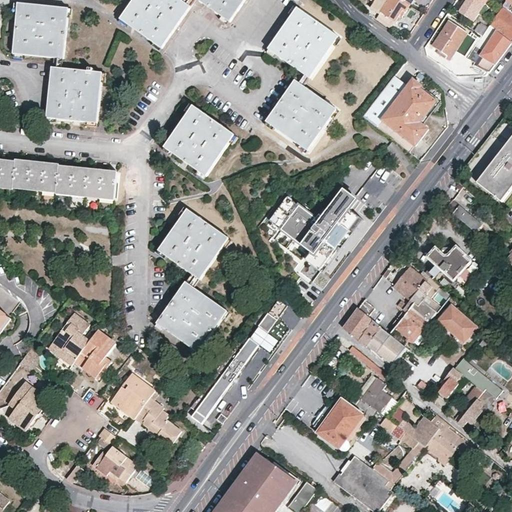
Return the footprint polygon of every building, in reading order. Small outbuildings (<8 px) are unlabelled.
[(181,0),(135,0),(122,20),(163,48),(191,7),(195,0),(198,0),(230,22),(245,0),(185,0),(184,2),(181,0)] [(402,17),(410,5),(402,0),(387,0),(388,0),(387,0),(377,0),(372,8),(381,14),(382,12),(395,21),(400,15),(402,17)] [(486,3),(481,0),(464,0),(462,4),(465,6),(460,12),(474,21),(486,3)] [(511,3),(508,0),(506,0),(503,4),(511,11),(511,3)] [(70,9),(20,4),(14,54),(55,58),(54,67),(53,67),(48,118),(98,123),(103,73),(94,72),(94,69),(90,69),(89,72),(63,68),(64,58),(70,9)] [(511,11),(503,4),(499,11),(490,26),(511,42),(511,41),(511,11)] [(298,8),(269,50),(302,73),(296,81),(267,121),(308,150),(336,110),(304,87),(310,77),(311,78),(339,37),(298,8)] [(450,21),(434,46),(441,50),(439,53),(451,61),(451,60),(450,59),(468,33),(450,21)] [(480,24),(476,30),(483,35),(487,29),(480,24)] [(504,52),(511,42),(490,26),(487,29),(483,35),(478,43),(486,48),(482,54),(495,64),(504,52)] [(408,86),(394,75),(363,116),(376,127),(382,120),(408,86)] [(414,79),(408,86),(382,120),(415,146),(416,146),(430,129),(422,123),(439,101),(422,88),(424,86),(414,79)] [(194,106),(166,147),(206,175),(235,135),(194,106)] [(382,120),(376,127),(409,153),(415,146),(382,120)] [(511,193),(511,139),(478,183),(504,203),(511,193)] [(0,189),(13,190),(13,189),(115,200),(118,172),(61,165),(16,160),(16,161),(0,159),(0,189)] [(289,196),(271,220),(273,222),(280,227),(313,252),(308,260),(321,271),(362,218),(352,210),(359,200),(355,196),(346,189),(345,190),(340,197),(329,211),(324,217),(321,221),(309,211),(302,206),(289,196)] [(484,226),(466,210),(454,200),(448,208),(452,211),(460,219),(477,234),(484,226)] [(188,210),(160,251),(193,274),(186,283),(158,323),(199,352),(227,312),(194,288),(200,279),(201,280),(229,238),(188,210)] [(362,218),(321,271),(324,273),(353,236),(365,220),(362,218)] [(280,227),(273,222),(271,225),(278,230),(280,227)] [(467,256),(458,248),(456,250),(452,256),(447,256),(444,254),(438,249),(431,258),(440,266),(446,271),(458,280),(461,276),(466,281),(474,272),(468,267),(473,262),(466,256),(467,256)] [(454,248),(448,248),(444,254),(447,256),(452,256),(456,250),(454,248)] [(423,253),(418,258),(426,267),(432,261),(423,253)] [(446,271),(440,266),(434,273),(440,278),(446,271)] [(420,275),(411,268),(396,287),(412,300),(427,281),(420,275)] [(423,271),(420,275),(427,281),(412,300),(416,303),(419,298),(434,309),(438,312),(442,307),(431,298),(441,286),(423,271)] [(416,303),(412,308),(427,319),(434,309),(419,298),(416,303)] [(279,320),(260,345),(266,350),(272,354),(291,329),(285,323),(281,317),(289,306),(280,299),(269,314),(279,320)] [(365,300),(359,309),(369,316),(375,308),(365,300)] [(416,303),(412,300),(408,305),(402,301),(399,306),(404,310),(393,325),(397,328),(412,308),(416,303)] [(0,333),(14,315),(0,304),(0,333)] [(480,327),(453,304),(439,321),(465,344),(470,339),(480,327)] [(414,342),(415,343),(431,322),(427,319),(412,308),(397,328),(396,329),(402,333),(400,335),(410,342),(414,342)] [(393,366),(408,347),(369,316),(359,309),(352,319),(344,330),(393,366)] [(65,357),(74,364),(77,360),(92,339),(83,332),(89,324),(91,321),(77,311),(70,320),(73,323),(68,330),(65,328),(56,341),(67,349),(68,347),(71,349),(65,357)] [(197,411),(207,418),(243,368),(260,345),(279,320),(269,314),(247,344),(241,339),(233,349),(195,401),(201,405),(197,411)] [(73,323),(70,320),(65,328),(68,330),(73,323)] [(99,331),(89,324),(83,332),(92,339),(99,331)] [(489,328),(486,325),(480,332),(484,335),(489,328)] [(118,344),(99,330),(92,339),(77,360),(87,367),(89,363),(102,373),(112,359),(108,356),(118,344)] [(52,347),(65,357),(71,349),(68,347),(67,349),(56,341),(52,347)] [(24,362),(35,371),(41,363),(42,358),(42,353),(40,348),(39,346),(37,345),(24,362)] [(388,375),(352,345),(349,350),(385,379),(388,375)] [(89,363),(87,367),(102,378),(114,361),(112,359),(102,373),(89,363)] [(472,373),(474,371),(464,363),(462,365),(472,373)] [(475,405),(459,424),(464,428),(469,422),(479,432),(490,418),(487,416),(492,410),(492,409),(492,408),(492,407),(492,406),(491,406),(501,393),(490,383),(487,385),(479,378),(480,376),(474,371),(472,373),(462,365),(457,371),(463,376),(477,387),(484,393),(475,405)] [(455,369),(450,376),(453,378),(441,392),(448,398),(460,384),(458,382),(463,376),(457,371),(455,369)] [(153,396),(159,389),(135,372),(114,400),(121,405),(124,402),(140,414),(142,411),(153,396)] [(377,379),(372,375),(356,396),(361,399),(377,379)] [(487,385),(490,383),(480,376),(479,378),(487,385)] [(386,385),(377,378),(377,379),(361,399),(356,396),(353,393),(348,400),(364,412),(373,418),(376,413),(388,396),(385,394),(387,391),(383,389),(386,385)] [(29,418),(36,423),(44,413),(41,410),(51,399),(44,394),(45,392),(31,381),(14,402),(21,408),(14,417),(24,424),(29,418)] [(468,399),(475,405),(484,393),(477,387),(468,399)] [(167,407),(153,396),(142,411),(149,417),(147,420),(147,424),(149,425),(154,425),(155,424),(163,430),(159,436),(168,443),(174,436),(178,440),(185,431),(169,418),(172,414),(165,409),(167,407)] [(391,398),(388,396),(376,413),(379,415),(383,409),(391,398)] [(396,402),(391,398),(383,409),(388,413),(396,402)] [(370,422),(373,418),(364,412),(361,415),(342,400),(333,411),(328,407),(313,426),(319,431),(317,432),(342,451),(350,441),(346,438),(363,416),(370,422)] [(121,405),(137,418),(140,414),(124,402),(121,405)] [(391,413),(397,422),(406,417),(400,407),(391,413)] [(149,417),(142,411),(140,414),(147,420),(149,417)] [(216,420),(222,425),(227,418),(221,414),(216,420)] [(449,425),(436,414),(430,421),(422,432),(418,429),(416,432),(400,420),(395,427),(384,418),(378,427),(397,441),(410,450),(409,452),(413,455),(415,457),(425,446),(428,441),(448,457),(456,448),(463,454),(470,445),(448,427),(449,425)] [(368,421),(363,416),(346,438),(350,441),(352,442),(368,421)] [(30,429),(36,423),(29,418),(24,424),(30,429)] [(152,431),(159,436),(163,430),(155,424),(154,425),(155,427),(152,431)] [(120,435),(108,426),(102,434),(114,443),(120,435)] [(172,446),(178,440),(174,436),(168,443),(172,446)] [(445,462),(448,457),(428,441),(425,446),(445,462)] [(114,468),(124,475),(130,480),(142,464),(116,444),(110,452),(100,466),(110,473),(112,471),(114,468)] [(100,466),(110,452),(107,449),(96,463),(100,466)] [(371,467),(393,484),(415,457),(413,455),(409,452),(389,476),(373,465),(371,467)] [(275,511),(298,482),(259,453),(238,481),(215,511),(275,511)] [(395,491),(391,487),(368,471),(352,458),(336,480),(378,511),(379,511),(382,509),(384,511),(386,511),(397,498),(392,495),(395,491)] [(87,469),(80,463),(72,475),(79,480),(87,469)] [(393,484),(371,467),(368,471),(391,487),(393,484)] [(121,479),(124,475),(114,468),(112,471),(121,479)] [(130,480),(124,475),(121,479),(120,479),(126,484),(130,480)] [(311,501),(319,489),(307,481),(288,508),(294,511),(299,511),(308,499),(311,501)] [(0,507),(9,496),(0,489),(0,507)] [(430,504),(424,499),(419,505),(420,506),(425,510),(430,504)]
